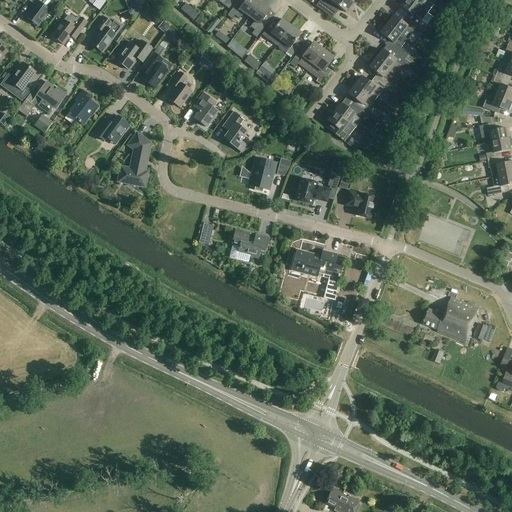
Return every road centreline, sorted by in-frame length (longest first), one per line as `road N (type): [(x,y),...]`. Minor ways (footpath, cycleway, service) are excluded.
road 1 (residential): [(388,245),(176,192),(161,170),(168,133)]
road 2 (secondary): [(208,386),(90,326),(0,265)]
road 3 (residential): [(168,133),(162,119),(101,73),(62,67),(0,21)]
road 4 (residential): [(335,386),(388,245)]
road 5 (residential): [(511,315),(484,283),(388,245)]
